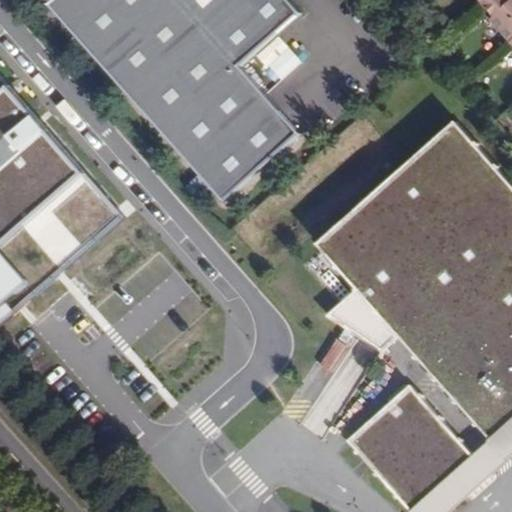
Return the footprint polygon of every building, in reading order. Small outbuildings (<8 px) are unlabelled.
[(51,0),(55,4),(52,5),(227,202),(304,135),(244,69),(304,15),(290,0),(51,0)] [(511,0),(478,0),(481,2),(482,0),(484,0),(503,22),(500,25),(511,39),(511,0)] [(0,97),(13,85),(0,70),(0,97)] [(0,328),(129,214),(13,85),(0,97),(0,328)] [(511,446),(511,172),(472,127),(331,251),(508,450),(511,446)] [(437,511),(493,463),(419,379),(348,442),(410,511),(437,511)]
